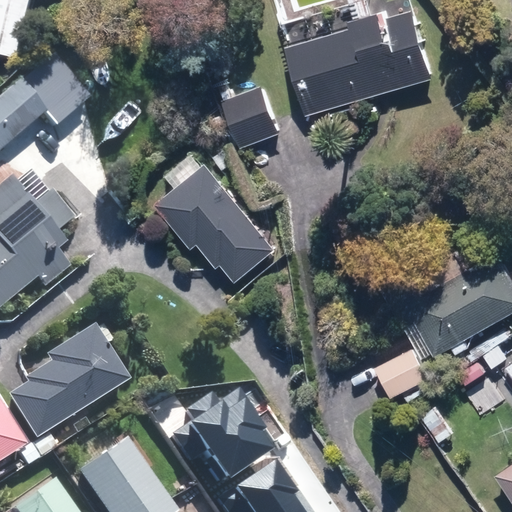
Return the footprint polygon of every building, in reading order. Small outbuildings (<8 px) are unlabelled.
[(0,0),(0,54),(16,57),(27,0),(0,0)] [(305,119),(429,81),(408,11),(284,49),(305,119)] [(92,92),(51,46),(0,92),(0,147),(43,109),(56,124),(92,92)] [(277,137),(260,88),(220,102),(238,151),(277,137)] [(204,166),(153,207),(189,251),(195,246),(214,270),(219,266),(234,285),(274,252),(204,166)] [(0,307),(40,275),(48,285),(72,264),(60,249),(67,243),(57,232),(75,217),(53,190),(37,204),(12,174),(0,184),(0,307)] [(400,328),(415,321),(432,353),(511,310),(511,285),(496,256),(425,294),(419,283),(385,300),(400,328)] [(38,435),(131,375),(97,321),(48,352),(51,357),(24,374),(28,380),(10,391),(38,435)] [(374,369),(388,399),(427,380),(412,350),(374,369)] [(511,362),(503,369),(511,381),(511,464),(494,476),(511,501),(511,362)] [(386,400),(378,386),(345,403),(353,417),(386,400)] [(278,443),(240,389),(220,402),(213,391),(187,409),(193,418),(171,434),(191,462),(203,454),(222,482),(278,443)] [(0,458),(30,440),(2,396),(0,397),(0,458)] [(433,405),(418,416),(439,443),(454,432),(433,405)] [(174,511),(180,508),(130,434),(81,467),(111,511),(174,511)] [(299,490),(278,458),(220,497),(229,511),(306,511),(294,493),(299,490)] [(82,511),(56,475),(6,510),(6,511),(82,511)]
